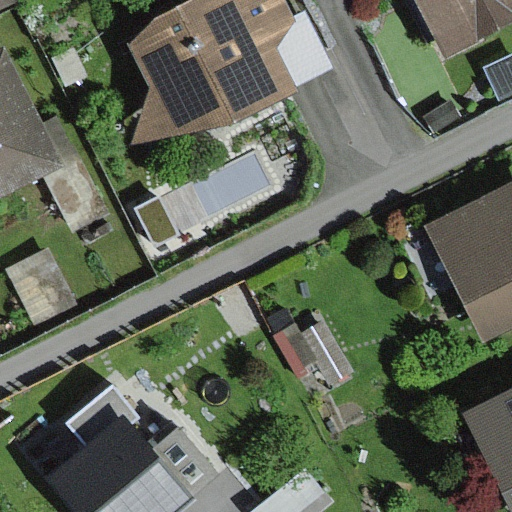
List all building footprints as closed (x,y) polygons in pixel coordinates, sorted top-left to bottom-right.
[(0,0),(0,14),(26,0),(0,0)] [(145,96),(128,149),(237,133),(296,99),(272,53),(292,28),(277,0),(200,0),(155,23),(125,52),(145,96)] [(511,0),(402,0),(433,65),(511,28),(511,0)] [(0,60),(0,205),(58,177),(0,60)] [(511,186),(422,233),(482,349),(511,333),(511,186)] [(511,511),(511,392),(456,422),(502,511),(511,511)] [(115,424),(40,487),(61,511),(184,511),(187,510),(115,424)]
